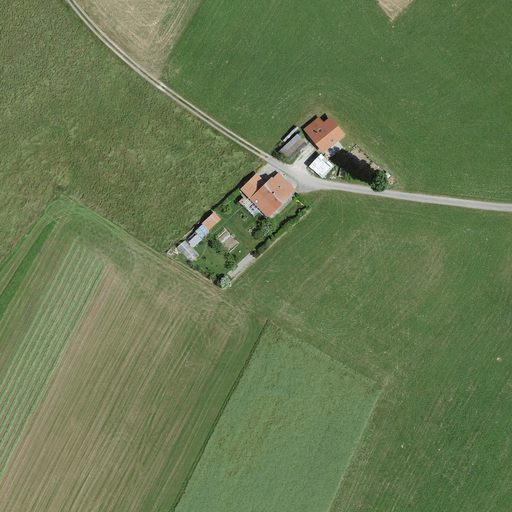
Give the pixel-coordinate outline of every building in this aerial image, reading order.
[(310,131),(328,151),(348,135),(336,121),(330,127),(323,119),(310,131)] [(279,149),(289,159),(308,141),(299,131),(279,149)] [(316,168),(327,179),(338,168),(327,156),(316,168)] [(247,188),(273,218),(299,195),(282,176),(270,186),(261,175),(247,188)] [(204,236),(221,220),(216,215),(199,230),(204,236)]
